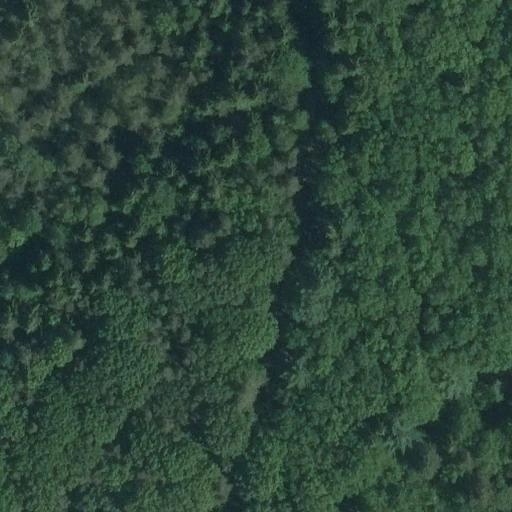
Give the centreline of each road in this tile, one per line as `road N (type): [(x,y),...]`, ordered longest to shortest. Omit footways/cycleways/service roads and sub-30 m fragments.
road 1 (track): [(287,0),(319,99),(298,218),(209,511)]
road 2 (track): [(511,347),(346,511)]
